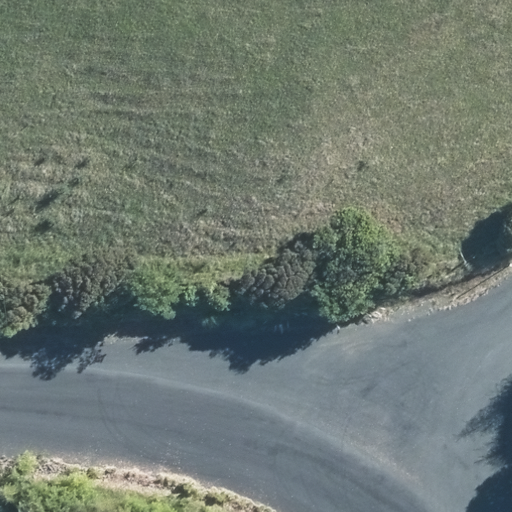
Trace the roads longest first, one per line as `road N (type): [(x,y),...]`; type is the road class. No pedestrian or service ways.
road 1 (unclassified): [(408,507),(246,431),(0,386)]
road 2 (unclassified): [(408,507),(511,409)]
